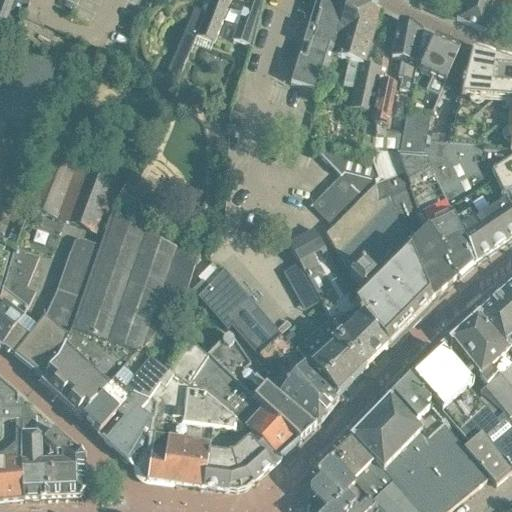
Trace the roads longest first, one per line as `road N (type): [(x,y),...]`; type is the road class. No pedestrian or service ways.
road 1 (residential): [(315,230),(260,204),(260,89),(289,0)]
road 2 (residential): [(511,56),(386,5)]
road 3 (residential): [(115,0),(96,40),(35,14),(41,0)]
